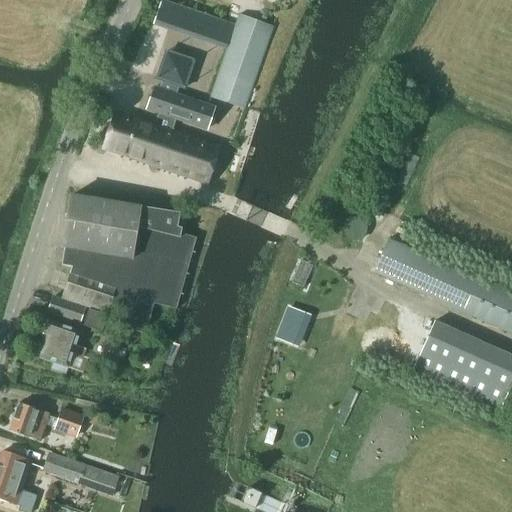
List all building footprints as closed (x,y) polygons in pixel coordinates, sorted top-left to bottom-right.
[(239,15),(212,93),(245,105),(274,28),(239,15)] [(113,114),(101,151),(207,185),(218,150),(168,133),(172,121),(189,127),(206,132),(213,109),(197,104),(175,97),(178,87),(182,89),(191,62),(162,53),(153,79),(160,81),(157,91),(153,90),(146,111),(158,115),(154,127),(113,114)] [(70,196),(61,248),(63,248),(88,253),(88,254),(117,257),(135,260),(136,254),(138,254),(139,207),(70,196)] [(139,207),(138,254),(173,265),(186,269),(195,238),(179,234),(180,229),(176,228),(178,213),(139,207)] [(511,335),(511,295),(387,240),(372,273),(511,335)] [(63,248),(60,266),(70,267),(84,271),(106,280),(105,283),(115,287),(108,307),(124,311),(119,329),(145,335),(152,304),(175,310),(186,269),(173,265),(138,254),(136,254),(135,260),(117,257),(88,254),(88,253),(63,248)] [(70,267),(60,299),(106,314),(108,307),(115,287),(105,283),(106,280),(84,271),(70,267)] [(83,308),(52,297),(46,314),(78,324),(83,308)] [(288,308),(283,322),(299,329),(304,315),(288,308)] [(88,310),(83,326),(100,332),(105,316),(88,310)] [(39,343),(34,357),(52,364),(50,370),(64,374),(66,368),(66,369),(66,368),(81,373),(86,359),(82,358),(82,357),(84,350),(73,347),(78,332),(46,321),(40,339),(44,340),(42,344),(39,343)] [(499,411),(511,382),(511,359),(435,324),(413,372),(499,411)] [(105,343),(97,367),(117,374),(125,350),(105,343)] [(37,441),(46,415),(17,404),(8,431),(37,441)] [(60,410),(53,432),(76,440),(84,418),(60,410)] [(89,415),(87,425),(106,429),(108,419),(95,417),(89,415)] [(1,452),(0,454),(0,500),(14,506),(19,508),(18,511),(19,511),(29,511),(35,497),(19,491),(30,462),(1,452)] [(110,497),(116,479),(48,455),(42,472),(77,485),(110,497)] [(125,480),(118,496),(122,498),(129,482),(125,480)] [(254,509),(261,494),(246,488),(240,502),(254,509)]
